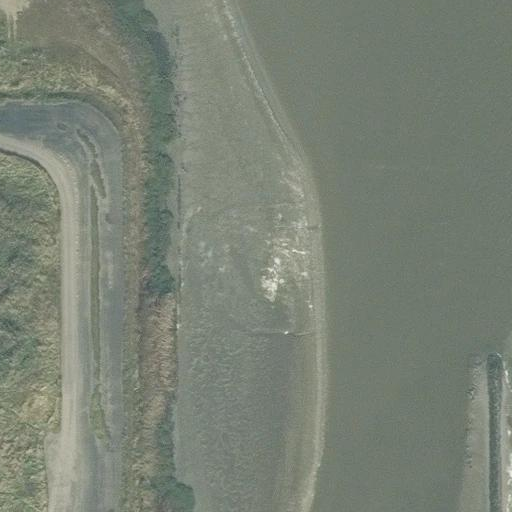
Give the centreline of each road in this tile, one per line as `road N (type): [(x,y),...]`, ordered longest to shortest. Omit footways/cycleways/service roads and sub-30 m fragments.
road 1 (unclassified): [(57,511),(70,431),(68,189),(49,157),(0,140)]
road 2 (track): [(11,0),(15,144)]
